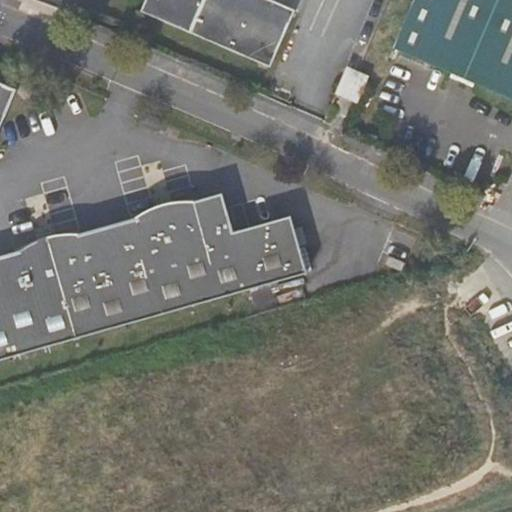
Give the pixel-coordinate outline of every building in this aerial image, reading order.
[(266,0),(147,0),(143,10),(268,64),(291,11),(266,0)] [(471,77),(484,82),(511,14),(511,0),(414,0),(396,44),(454,70),(471,77)] [(511,14),(484,82),(511,94),(511,14)] [(334,92),(344,96),(355,72),(345,68),(334,92)] [(468,84),(471,77),(454,70),(451,76),(468,84)] [(355,72),(344,96),(353,101),(364,76),(355,72)] [(0,140),(20,92),(0,84),(0,140)] [(165,124),(149,117),(146,125),(162,133),(165,124)] [(253,293),(311,276),(295,217),(237,235),(225,197),(54,246),(0,261),(0,365),(139,325),(199,308),(253,293)]
